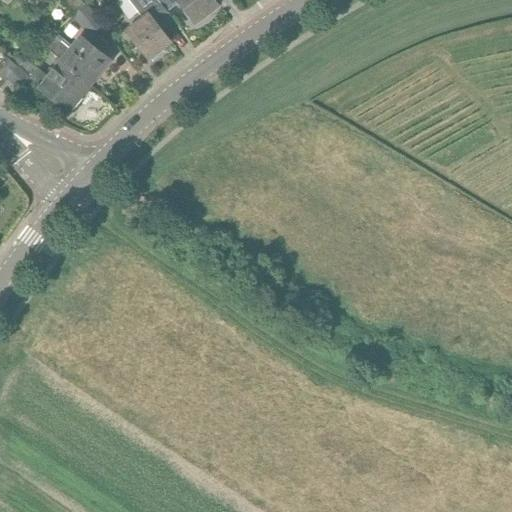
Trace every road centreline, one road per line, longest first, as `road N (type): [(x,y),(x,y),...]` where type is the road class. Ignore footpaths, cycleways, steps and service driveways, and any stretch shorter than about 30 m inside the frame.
road 1 (secondary): [(81,183),(185,85),(311,0)]
road 2 (secondary): [(0,282),(81,183)]
